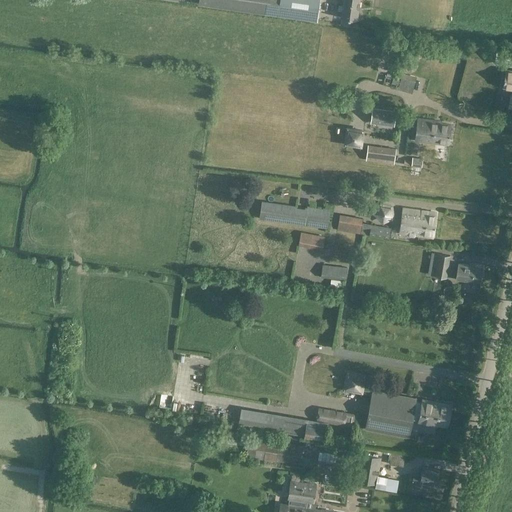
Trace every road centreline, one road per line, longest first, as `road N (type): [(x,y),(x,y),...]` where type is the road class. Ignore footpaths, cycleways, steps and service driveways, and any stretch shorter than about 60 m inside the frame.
road 1 (track): [(360,406),(299,396),(308,346),(488,380)]
road 2 (tertiary): [(458,511),(511,281)]
